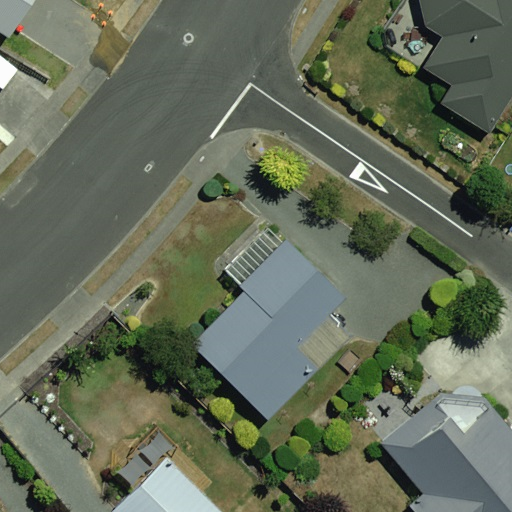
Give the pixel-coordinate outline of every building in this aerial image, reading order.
[(0,0),(0,21),(12,0),(0,0)] [(409,97),(470,132),(511,61),(511,0),(396,0),(392,8),(424,27),(397,72),(417,84),(409,97)] [(270,233),(173,339),(252,410),(348,304),(270,233)] [(442,371),(360,438),(400,486),(389,494),(404,511),(473,511),(511,480),(511,409),(489,428),(442,371)] [(218,511),(134,422),(78,475),(112,511),(218,511)]
